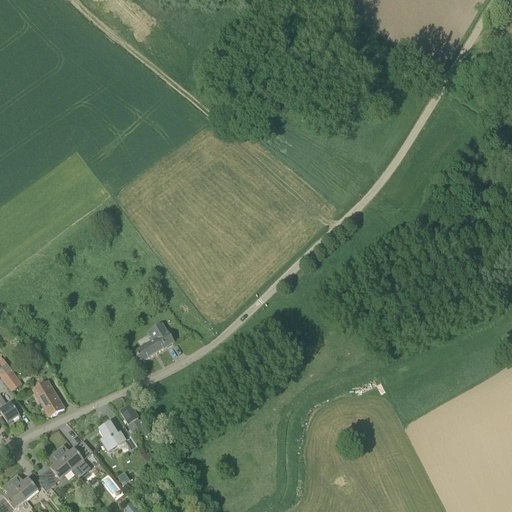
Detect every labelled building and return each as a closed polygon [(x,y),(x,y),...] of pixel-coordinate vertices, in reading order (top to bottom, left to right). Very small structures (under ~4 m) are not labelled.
[(168,335),(162,326),(150,333),(156,342),(136,354),(141,364),(174,345),(168,335)] [(12,393),(22,385),(11,372),(1,379),(12,393)] [(51,419),(64,412),(48,384),(35,391),(51,419)] [(8,407),(0,396),(0,412),(8,425),(20,417),(16,412),(22,409),(16,401),(8,407)] [(140,423),(131,408),(121,415),(135,438),(141,434),(144,437),(148,439),(152,436),(148,428),(149,428),(144,420),(140,423)] [(108,454),(118,448),(113,441),(119,437),(111,425),(99,433),(104,441),(101,443),(108,454)] [(132,439),(128,433),(127,432),(121,436),(132,453),(138,449),(132,439)] [(93,455),(83,443),(78,448),(88,459),(93,455)] [(64,447),(57,453),(72,472),(84,462),(74,451),(70,454),(64,447)] [(72,472),(57,453),(49,459),(55,466),(50,470),(60,482),(72,472)] [(155,460),(154,458),(155,457),(153,454),(151,455),(150,453),(145,456),(150,464),(155,460)] [(51,489),(56,485),(46,474),(41,478),(51,489)] [(119,479),(125,488),(132,483),(126,474),(119,479)] [(18,477),(10,483),(26,502),(38,492),(29,480),(24,484),(18,477)] [(46,493),(51,489),(41,478),(36,482),(46,493)] [(152,485),(149,480),(143,484),(146,489),(152,485)] [(29,506),(26,502),(10,483),(3,489),(9,496),(3,501),(11,511),(13,511),(19,508),(22,511),(29,506)] [(140,511),(132,503),(124,510),(125,511),(140,511)]
